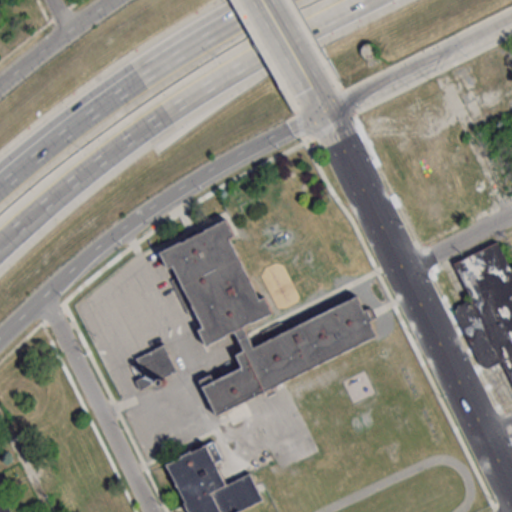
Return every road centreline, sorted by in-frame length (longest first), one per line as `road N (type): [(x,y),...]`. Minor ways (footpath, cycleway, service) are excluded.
road 1 (motorway): [(0,244),(177,106),(368,0)]
road 2 (tertiary): [(511,494),(327,111)]
road 3 (secondary): [(0,335),(181,188),(327,111)]
road 4 (motorway): [(238,0),(103,86),(0,166)]
road 5 (residential): [(149,511),(42,296)]
road 6 (secondary): [(327,111),(511,17)]
road 7 (motorway): [(142,79),(0,188)]
road 8 (motorway): [(273,0),(142,79)]
road 9 (secondary): [(111,0),(0,85)]
